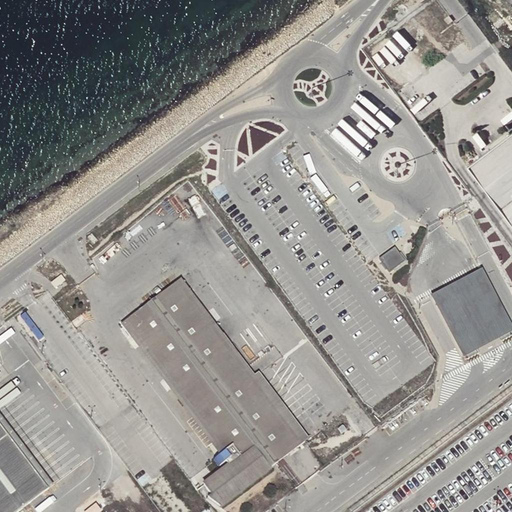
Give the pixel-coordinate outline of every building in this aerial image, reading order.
[(511,132),(467,167),(511,225),(511,132)] [(379,259),(389,273),(404,262),(394,248),(379,259)] [(441,294),(432,299),(465,361),(474,356),(509,338),(511,336),(511,326),(483,272),(475,276),(441,294)] [(51,283),(55,288),(65,281),(62,276),(51,283)] [(270,468),(299,446),(183,295),(189,290),(180,279),(120,325),(129,336),(135,332),(225,451),(220,455),(213,460),(219,467),(226,461),(229,466),(203,485),(211,496),(208,498),(221,506),(270,468)] [(305,441),(189,290),(183,295),(299,446),(305,441)] [(135,332),(129,336),(220,455),(225,451),(135,332)] [(0,511),(18,511),(48,489),(0,425),(0,511)]
